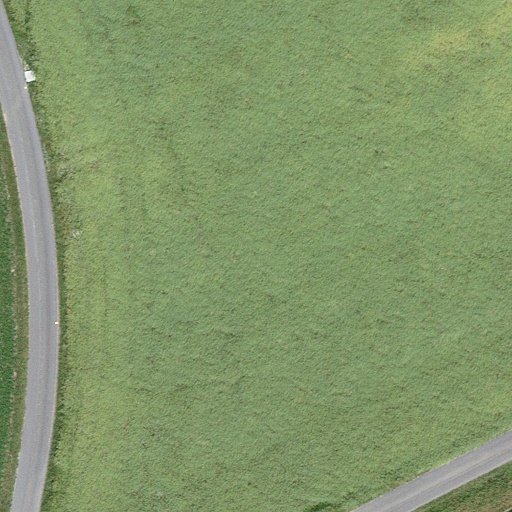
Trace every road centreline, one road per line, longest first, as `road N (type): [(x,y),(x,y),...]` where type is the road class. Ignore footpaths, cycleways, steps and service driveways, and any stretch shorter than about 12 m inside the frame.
road 1 (track): [(22,511),(37,464),(43,319),(24,167),(0,71)]
road 2 (track): [(511,445),(379,511)]
